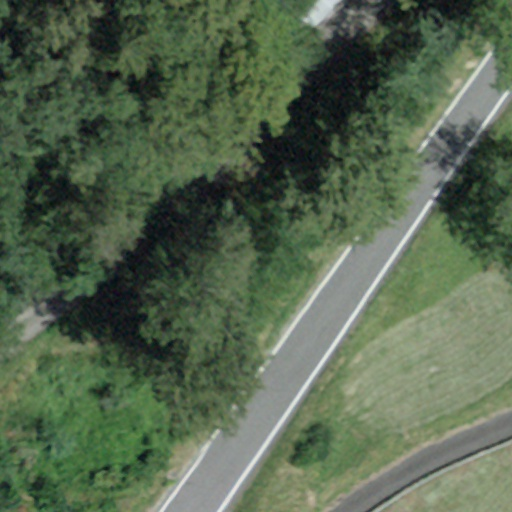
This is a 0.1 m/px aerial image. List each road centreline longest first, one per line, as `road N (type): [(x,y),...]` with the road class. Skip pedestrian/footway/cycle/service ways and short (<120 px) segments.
road 1 (tertiary): [(191,511),(511,56)]
road 2 (unclassified): [(0,342),(204,180),(379,0)]
